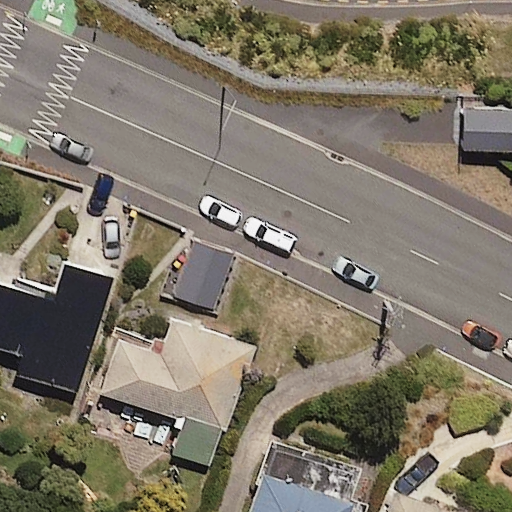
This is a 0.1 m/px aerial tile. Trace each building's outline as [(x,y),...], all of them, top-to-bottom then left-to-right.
[(511,97),(462,99),(463,142),(511,140),(511,97)] [(236,240),(187,227),(170,289),(220,302),(236,240)] [(110,264),(63,252),(53,288),(0,273),(0,342),(20,347),(14,369),(77,386),(110,264)] [(254,335),(172,306),(160,339),(121,325),(100,383),(181,412),(169,447),(209,461),(254,335)] [(343,511),(351,485),(249,457),(233,511),(343,511)] [(488,511),(396,477),(382,511),(488,511)]
